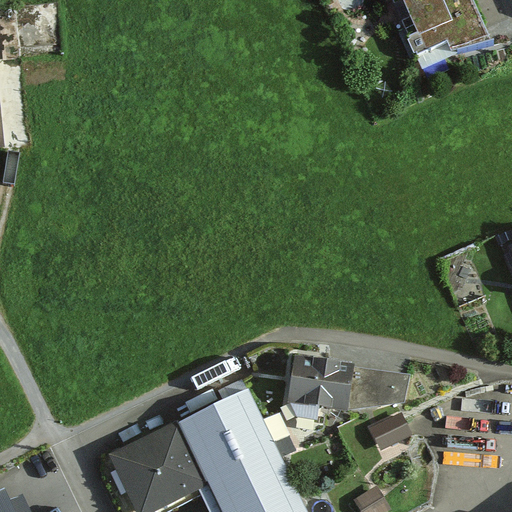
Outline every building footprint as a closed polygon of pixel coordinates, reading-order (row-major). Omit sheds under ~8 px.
[(455,0),(384,0),(414,68),(474,41),(455,0)] [(511,252),(503,257),(511,276),(511,252)] [(380,374),(287,362),(281,406),(335,413),(336,406),(375,411),(380,374)] [(121,450),(151,511),(158,511),(208,491),(218,511),(319,511),(259,389),(188,422),(121,450)] [(383,449),(415,434),(403,409),(371,424),(383,449)] [(12,511),(5,496),(0,498),(0,511),(12,511)]
